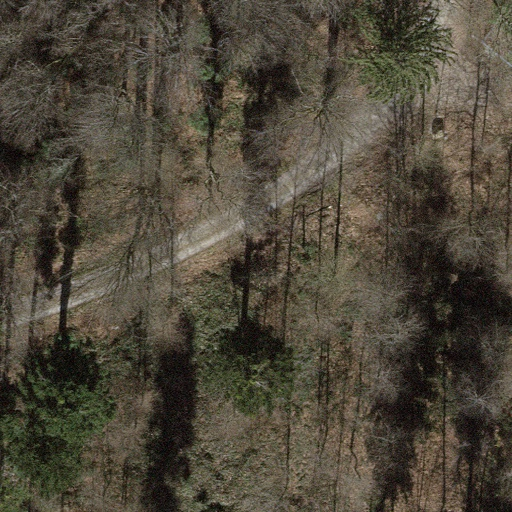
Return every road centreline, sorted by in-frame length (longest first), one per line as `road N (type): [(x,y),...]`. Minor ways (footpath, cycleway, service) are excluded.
road 1 (track): [(0,306),(261,192),(405,82),(440,0)]
road 2 (track): [(405,82),(511,150)]
